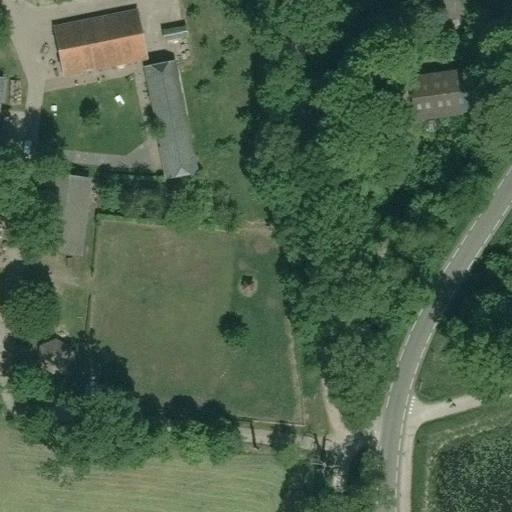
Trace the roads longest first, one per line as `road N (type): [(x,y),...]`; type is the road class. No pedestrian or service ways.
road 1 (track): [(347,439),(331,408),(287,0)]
road 2 (unclassified): [(392,421),(319,443),(0,407)]
road 3 (tertiary): [(392,421),(442,298),(511,188)]
road 4 (unclassified): [(392,421),(511,389)]
